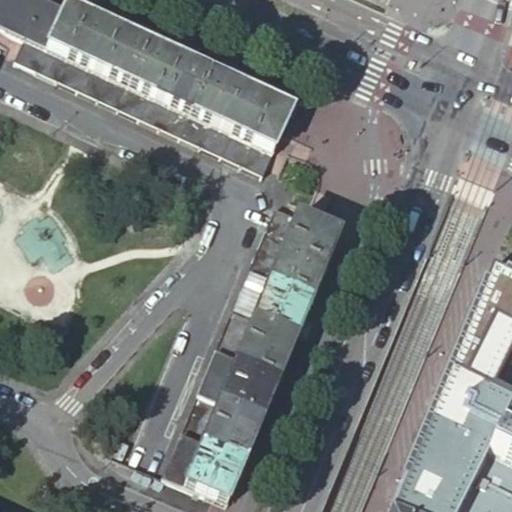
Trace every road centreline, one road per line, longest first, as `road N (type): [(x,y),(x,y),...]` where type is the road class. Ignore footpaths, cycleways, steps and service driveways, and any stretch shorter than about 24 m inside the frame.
road 1 (tertiary): [(455,114),(300,511)]
road 2 (residential): [(223,240),(230,220),(216,187),(0,84)]
road 3 (residential): [(50,426),(223,240)]
road 4 (residential): [(223,240),(204,317),(148,454)]
road 5 (residential): [(240,14),(240,78),(305,108),(338,60)]
road 6 (secondary): [(469,70),(317,0)]
road 7 (residential): [(142,511),(89,484),(50,426)]
road 8 (secondary): [(338,60),(455,114)]
